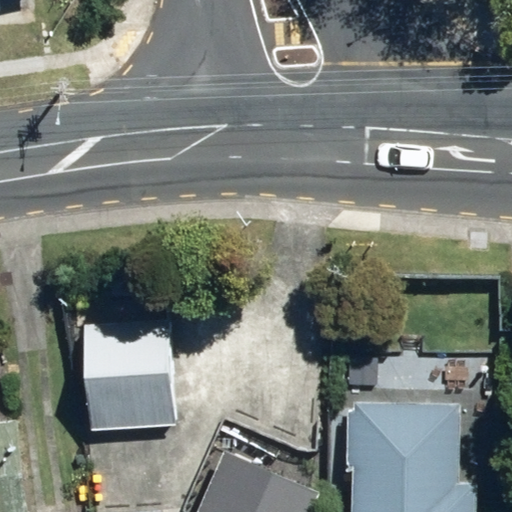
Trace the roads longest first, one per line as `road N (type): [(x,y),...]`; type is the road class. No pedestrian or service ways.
road 1 (tertiary): [(312,142),(166,145),(0,165)]
road 2 (tertiary): [(511,155),(312,142)]
road 3 (tertiary): [(312,142),(272,0)]
